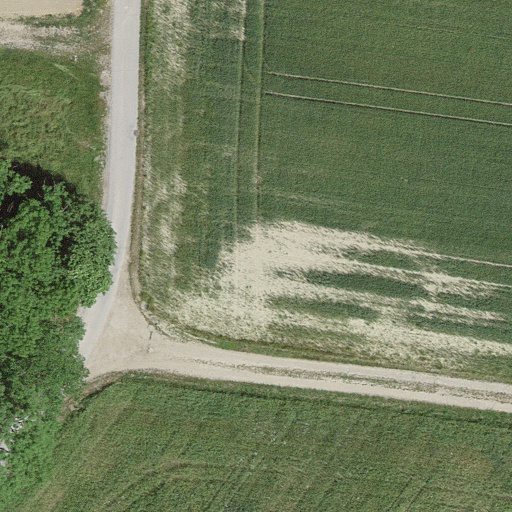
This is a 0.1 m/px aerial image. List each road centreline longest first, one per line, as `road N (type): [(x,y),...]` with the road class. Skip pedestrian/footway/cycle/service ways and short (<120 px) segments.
road 1 (unclassified): [(129,0),(114,267),(90,339),(0,457)]
road 2 (track): [(90,339),(511,402)]
